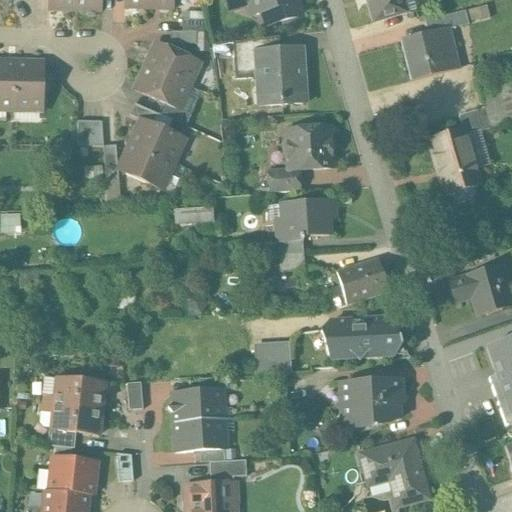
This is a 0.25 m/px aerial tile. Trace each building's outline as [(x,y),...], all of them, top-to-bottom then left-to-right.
[(48,0),(48,10),(74,11),(74,0),(48,0)] [(74,0),(74,11),(100,11),(100,0),(74,0)] [(124,0),(124,8),(148,9),(148,0),(124,0)] [(148,0),(148,9),(172,10),(172,0),(148,0)] [(243,0),(244,2),(250,0),(251,0),(256,16),(266,13),(270,25),(299,17),(293,0),(243,0)] [(365,0),(373,25),(406,15),(406,13),(415,11),(412,0),(365,0)] [(464,12),(432,21),(435,33),(449,29),(449,31),(468,26),(464,12)] [(204,22),(182,21),(181,33),(196,34),(208,34),(204,22)] [(435,33),(400,42),(410,83),(459,70),(458,69),(453,70),(449,51),(454,50),(449,31),(449,29),(435,33)] [(181,33),(170,33),(170,45),(196,45),(196,34),(181,33)] [(274,38),(232,44),(235,81),(245,80),(245,75),(256,74),(254,53),(275,51),(274,38)] [(199,64),(155,44),(145,68),(188,88),(199,64)] [(275,51),(254,53),(256,74),(260,74),(262,106),(258,106),(258,108),(304,105),(301,50),(275,51)] [(15,63),(0,63),(0,110),(14,111),(15,63)] [(43,64),(15,63),(14,111),(42,112),(43,64)] [(188,88),(145,68),(134,92),(165,106),(178,111),(188,88)] [(511,85),(509,74),(476,84),(480,111),(485,110),(491,129),(507,123),(499,101),(511,95),(511,85)] [(157,116),(134,105),(129,117),(140,121),(153,127),(157,116)] [(178,111),(165,106),(160,117),(186,128),(191,117),(178,111)] [(480,111),(458,118),(462,131),(463,130),(465,137),(491,129),(485,110),(480,111)] [(14,121),(41,121),(41,113),(14,113),(14,121)] [(153,127),(140,121),(130,145),(173,164),(184,141),(153,127)] [(101,123),(77,122),(76,147),(103,148),(101,123)] [(329,130),(296,132),(293,129),(288,130),(283,135),(283,140),(286,143),(288,171),(288,172),(298,172),(332,169),(331,155),(332,155),(332,144),(330,144),(329,130)] [(462,131),(428,141),(445,198),(477,188),(472,172),(476,171),(465,137),(463,130),(462,131)] [(173,164),(130,145),(117,172),(159,191),(162,190),(173,164)] [(115,147),(103,148),(105,184),(118,183),(117,177),(113,175),(117,166),(115,147)] [(298,172),(288,172),(288,171),(268,172),(269,195),(299,193),(298,172)] [(326,202),(280,205),(283,243),(275,243),(275,245),(277,244),(302,243),(301,239),(329,237),(326,202)] [(195,211),(173,212),(174,226),(196,225),(195,211)] [(302,243),(277,244),(278,257),(303,255),(302,243)] [(303,255),(278,257),(280,279),(304,278),(303,255)] [(377,261),(336,274),(346,307),(388,293),(377,261)] [(499,267),(465,277),(465,279),(448,283),(454,304),(472,299),(477,317),(511,308),(506,289),(504,290),(498,269),(500,268),(499,267)] [(392,320),(328,324),(320,332),(329,361),(393,358),(400,346),(401,346),(399,338),(397,339),(392,320)] [(511,340),(480,351),(506,427),(511,425),(511,340)] [(290,363),(254,366),(254,377),(291,375),(290,363)] [(230,379),(197,381),(198,393),(219,392),(231,391),(230,379)] [(104,385),(56,380),(54,398),(42,397),(42,404),(101,411),(104,385)] [(406,430),(403,381),(337,385),(340,434),(406,430)] [(140,384),(126,385),(128,412),(142,411),(140,384)] [(198,393),(171,394),(172,404),(167,410),(172,414),(173,424),(233,421),(232,409),(220,410),(219,404),(220,404),(219,392),(198,393)] [(101,411),(42,404),(41,412),(53,414),(51,431),(51,432),(75,434),(98,437),(101,411)] [(233,421),(173,424),(175,454),(192,453),(222,451),(222,447),(221,433),(233,432),(233,421)] [(75,434),(51,432),(51,431),(49,431),(47,447),(73,450),(75,434)] [(412,442),(359,457),(367,488),(390,482),(397,509),(428,500),(412,442)] [(222,451),(192,453),(193,457),(199,457),(199,465),(209,464),(235,463),(235,451),(222,451)] [(131,457),(116,455),(118,484),(133,482),(131,457)] [(95,465),(53,460),(49,493),(87,497),(91,497),(95,465)] [(235,463),(209,464),(210,485),(233,484),(232,479),(246,478),(245,462),(235,463)] [(210,485),(185,487),(186,511),(228,511),(228,506),(234,505),(233,484),(210,485)] [(49,493),(45,492),(42,511),(85,511),(87,497),(49,493)]
